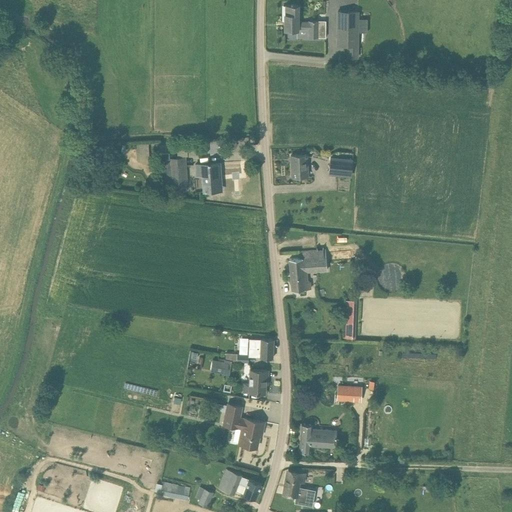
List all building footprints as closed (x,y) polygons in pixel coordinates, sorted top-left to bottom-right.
[(309,29),(309,37),(326,37),(326,20),(309,20),(309,21),(298,21),(298,4),(293,4),(293,5),(285,5),(285,30),(298,30),(298,29),(309,29)] [(359,58),(359,11),(337,11),(337,46),(347,46),(346,58),(359,58)] [(148,160),(147,143),(136,143),(136,160),(148,160)] [(169,153),(159,153),(162,185),(171,185),(171,191),(186,190),(186,183),(188,183),(186,157),(170,158),(169,153)] [(291,155),(292,177),(308,176),(307,155),(291,155)] [(329,174),(351,176),(352,160),(331,158),(329,174)] [(196,164),(196,175),(202,175),(203,191),(220,190),(219,176),(221,176),(220,162),(210,163),(210,162),(208,162),(208,163),(196,164)] [(289,258),(292,290),(305,289),(304,271),(328,269),(326,254),(324,254),(324,249),(299,251),(300,258),(289,258)] [(351,250),(329,252),(330,261),(352,259),(351,250)] [(353,336),(354,300),(346,300),(345,336),(353,336)] [(202,335),(210,336),(212,328),(203,327),(202,335)] [(179,343),(183,346),(193,331),(189,328),(179,343)] [(248,354),(248,357),(249,357),(253,357),(260,357),(273,358),(274,339),(261,338),(256,338),(249,338),(248,354)] [(224,359),(235,360),(236,353),(225,351),(224,359)] [(237,354),(237,362),(249,363),(249,357),(248,357),(248,354),(237,354)] [(213,359),(211,371),(219,373),(221,360),(213,359)] [(255,392),(264,393),(265,393),(266,380),(268,380),(268,370),(250,369),(250,381),(244,381),(243,392),(255,392)] [(337,398),(362,400),(363,385),(339,383),(337,398)] [(239,443),(257,447),(260,431),(262,432),(264,421),(240,416),(242,406),(228,403),(228,405),(216,403),(215,409),(226,411),(224,424),(242,428),(239,443)] [(299,451),(310,452),(310,445),(335,447),(337,430),(312,428),(312,424),(302,423),(299,451)] [(219,487),(234,493),(238,483),(246,486),(243,494),(255,499),(262,483),(241,475),(242,473),(226,468),(222,478),(219,487)] [(288,470),(284,494),(296,496),(295,502),(312,505),(315,490),(298,487),(299,481),(303,482),(305,473),(288,470)] [(163,481),(160,492),(188,498),(191,487),(163,481)] [(198,503),(208,507),(214,492),(200,486),(196,497),(200,499),(199,501),(198,503)]
